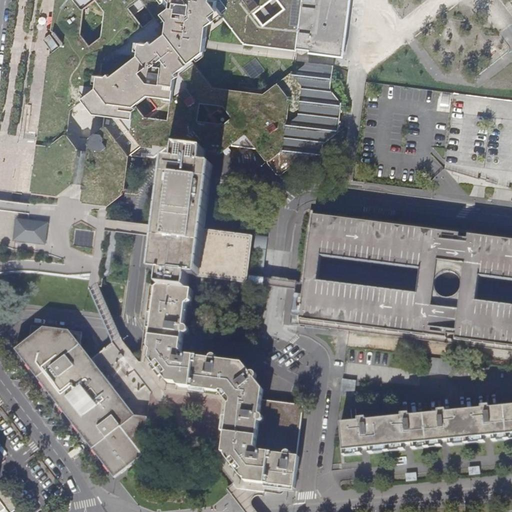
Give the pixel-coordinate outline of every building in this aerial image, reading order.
[(52,30),(63,44),(57,49),(49,56),(32,193),(76,198),(112,203),(118,198),(124,194),(129,155),(132,155),(154,158),(162,152),(169,147),(180,148),(208,152),(207,153),(220,154),(225,151),(227,154),(229,154),(231,153),(232,152),(232,151),(230,147),(233,145),(245,148),(259,149),(280,175),(294,163),(320,167),(323,144),(338,132),(342,103),(332,90),(335,66),(308,63),(266,94),(216,88),(197,64),(211,53),(215,27),(221,22),(222,23),(227,20),(247,45),(298,51),(299,49),(312,50),(311,54),(345,58),(353,0),(50,0),(50,4),(48,4),(47,10),(49,10),(49,16),(54,17),(52,30)] [(243,69),(253,81),(265,72),(255,59),(243,69)] [(180,148),(178,161),(178,163),(206,166),(206,165),(207,153),(208,152),(180,148)] [(154,272),(164,273),(164,272),(170,226),(172,209),(177,172),(178,163),(178,161),(167,160),(165,178),(161,209),(158,237),(154,272)] [(192,212),(200,213),(206,166),(178,163),(177,172),(172,209),(180,210),(181,207),(187,208),(186,210),(192,211),(192,212)] [(217,167),(206,165),(206,166),(200,213),(198,229),(192,275),(250,283),(251,281),(251,277),(251,275),(252,272),(255,245),(256,240),(256,235),(209,229),(215,177),(217,167)] [(75,202),(76,197),(72,196),(35,191),(33,206),(32,207),(30,218),(20,217),(19,228),(18,234),(17,238),(21,239),(27,240),(25,249),(53,253),(52,256),(52,257),(53,260),(54,264),(56,266),(58,269),(61,270),(63,271),(65,271),(66,267),(67,260),(67,258),(64,258),(64,256),(70,257),(70,255),(71,253),(65,252),(70,217),(76,218),(76,215),(76,213),(71,212),(71,211),(74,211),(74,209),(75,202)] [(172,209),(170,226),(198,229),(200,213),(192,212),(192,211),(186,210),(187,208),(181,207),(180,210),(172,209)] [(511,244),(368,226),(314,219),(301,317),(311,319),(511,343),(511,244)] [(198,229),(170,226),(164,272),(192,275),(198,229)] [(256,240),(255,245),(261,246),(258,273),(252,272),(251,275),(251,277),(251,281),(250,283),(263,284),(269,236),(256,235),(256,240)] [(164,272),(164,273),(163,284),(162,287),(190,291),(192,277),(192,275),(164,272)] [(191,325),(192,320),(195,292),(190,291),(162,287),(158,289),(152,343),(151,350),(153,351),(152,361),(161,372),(171,384),(178,385),(181,388),(201,390),(219,393),(224,399),(229,405),(224,454),(227,455),(235,468),(243,479),(247,480),(247,482),(265,484),(265,481),(296,485),(299,457),(305,406),(263,400),(265,391),(257,380),(258,379),(259,377),(259,375),(257,374),(255,373),(253,374),(245,364),(220,361),(219,358),(217,357),(216,357),(214,359),(213,360),(187,356),(183,352),(184,348),(186,335),(189,335),(190,334),(191,332),(191,330),(190,329),(188,327),(187,327),(187,324),(191,325)] [(223,337),(240,334),(237,316),(219,318),(223,337)] [(146,442),(149,419),(135,417),(129,422),(118,407),(125,403),(146,386),(152,394),(156,391),(161,388),(142,364),(123,340),(117,342),(113,344),(93,360),(81,345),(82,333),(32,326),(30,339),(17,350),(22,357),(21,357),(117,479),(144,456),(146,442)] [(480,363),(436,357),(434,372),(478,378),(480,363)] [(344,379),(342,394),(356,396),(357,381),(344,379)] [(135,417),(125,403),(118,407),(129,422),(135,417)] [(511,405),(491,408),(490,404),(480,406),(480,408),(448,412),(447,409),(439,409),(439,413),(411,415),(411,412),(403,413),(403,416),(368,419),(368,417),(360,417),(360,420),(342,422),(345,449),(364,447),(364,442),(371,442),(371,446),(389,445),(408,443),(407,438),(414,438),(415,442),(429,441),(444,439),(444,435),(451,434),(451,438),(469,437),(488,434),(487,430),(494,430),(494,434),(509,433),(511,432),(511,405)] [(488,441),(488,434),(469,437),(469,443),(488,441)] [(364,453),(364,447),(345,449),(345,455),(364,453)] [(482,466),(471,467),(471,475),(482,474),(482,466)] [(418,472),(408,473),(409,481),(419,480),(418,472)] [(0,511),(13,511),(20,507),(10,495),(8,494),(5,492),(2,492),(0,491),(0,511)]
